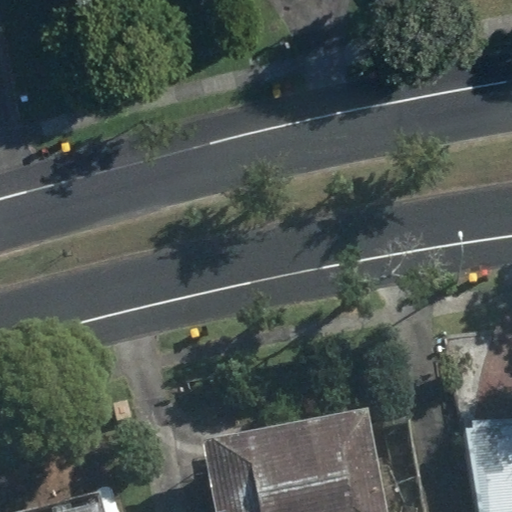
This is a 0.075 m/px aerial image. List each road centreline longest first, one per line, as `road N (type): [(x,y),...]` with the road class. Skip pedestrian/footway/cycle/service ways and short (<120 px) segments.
road 1 (unclassified): [(0,216),(346,122),(511,89)]
road 2 (unclassified): [(511,223),(349,246),(0,332)]
